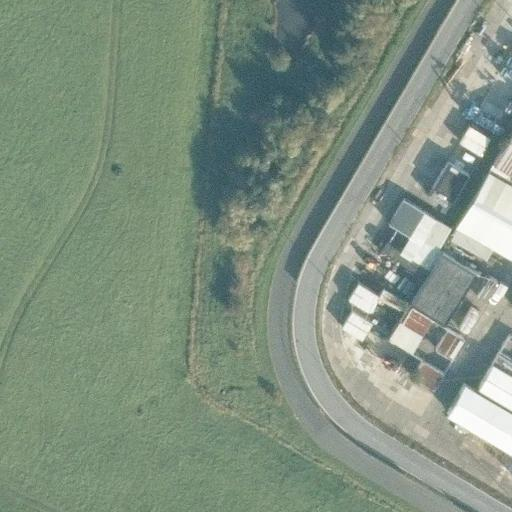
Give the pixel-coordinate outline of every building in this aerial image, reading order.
[(507,250),(511,240),(511,108),(447,232),(487,254),(493,243),(507,250)] [(454,195),(488,130),(464,117),(430,182),(454,195)] [(397,249),(429,261),(447,215),(397,196),(388,219),(406,226),(397,249)] [(437,244),(401,311),(354,286),(344,305),(363,315),(348,342),(384,362),(379,372),(403,384),(410,372),(433,384),(443,365),(411,348),(431,310),(449,319),(477,265),(437,244)] [(387,276),(406,288),(417,271),(399,259),(387,276)] [(476,289),(486,296),(499,279),(489,272),(476,289)] [(472,327),(479,306),(467,302),(460,324),(472,327)] [(449,351),(461,332),(446,323),(434,342),(449,351)] [(465,422),(453,441),(511,477),(511,353),(496,344),(472,383),(458,374),(438,405),(465,422)]
